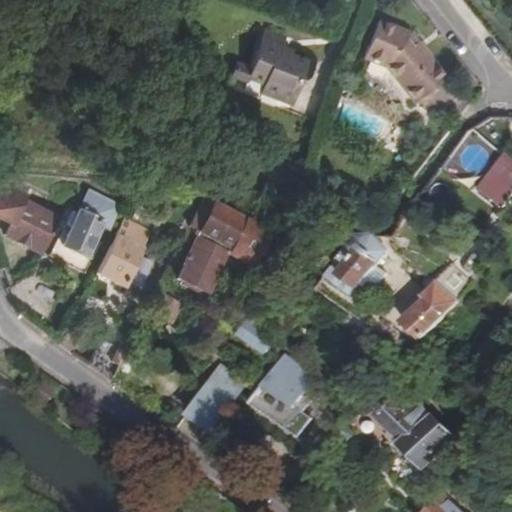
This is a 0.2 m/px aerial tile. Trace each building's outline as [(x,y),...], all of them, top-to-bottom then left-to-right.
[(415,36),(384,24),(369,63),(391,71),(415,104),(448,79),(415,36)] [(268,31),(265,38),(288,46),(290,39),(268,31)] [(265,38),(252,72),(249,82),(265,88),(280,93),(276,102),(293,108),(309,64),(295,57),(285,53),(286,50),(288,46),(265,38)] [(249,82),(252,72),(239,68),(233,81),(247,86),(249,82)] [(280,93),(265,88),(262,97),(276,102),(280,93)] [(504,209),(511,197),(511,158),(505,154),(479,191),(504,209)] [(41,254),(58,217),(28,202),(29,197),(13,189),(7,200),(0,196),(0,220),(10,226),(5,238),(41,254)] [(107,230),(118,207),(89,193),(61,246),(84,259),(101,227),(107,230)] [(170,207),(149,197),(144,209),(164,219),(170,207)] [(255,267),(274,231),(246,216),(216,201),(183,264),(184,265),(176,279),(209,296),(231,254),(255,267)] [(122,288),(142,248),(126,240),(128,235),(118,230),(95,275),(122,288)] [(305,255),(280,239),(267,259),(293,275),(305,255)] [(355,295),(387,252),(375,239),(356,239),(328,277),(355,295)] [(142,287),(151,261),(139,257),(130,283),(142,287)] [(424,342),(459,304),(438,283),(423,299),(426,302),(406,324),(424,342)] [(181,306),(163,297),(155,313),(173,323),(181,306)] [(274,343),(250,326),(242,337),(266,354),(274,343)] [(111,381),(124,354),(102,343),(89,366),(111,381)] [(304,411),(325,382),(286,354),(249,406),(297,440),(313,418),(304,411)] [(511,376),(495,361),(479,380),(511,408),(511,376)] [(206,449),(223,425),(238,405),(212,386),(180,430),(206,449)] [(404,449),(425,470),(454,439),(416,402),(411,407),(402,399),(381,421),(406,447),(404,449)] [(223,425),(206,449),(222,459),(238,435),(223,425)] [(461,511),(444,496),(428,511),(461,511)]
